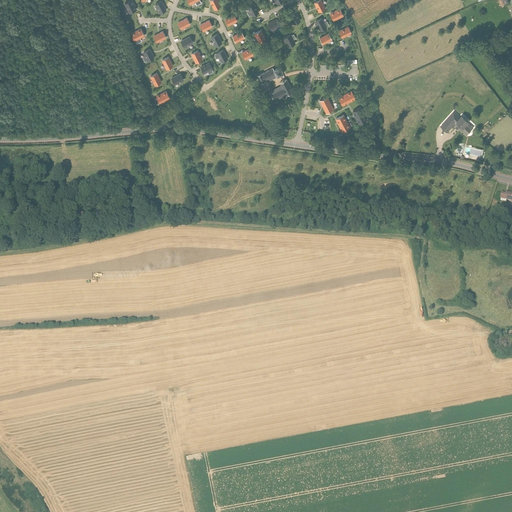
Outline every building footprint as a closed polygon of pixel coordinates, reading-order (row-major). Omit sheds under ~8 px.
[(136,9),(131,0),(130,0),(124,3),(129,13),(136,9)] [(210,0),(214,9),(220,6),(217,0),(210,0)] [(319,12),(325,9),(321,0),(314,3),(319,12)] [(161,1),(155,4),(160,13),(166,10),(161,1)] [(254,4),(248,7),(252,16),(258,13),(254,4)] [(333,20),(343,15),(339,9),(330,13),(333,20)] [(289,15),(294,24),(300,21),(296,12),(289,15)] [(225,19),(228,25),(237,21),(234,14),(225,19)] [(181,29),(190,24),(187,18),(178,23),(181,29)] [(320,30),(326,27),(321,18),(315,21),(320,30)] [(276,19),(268,24),(271,30),(280,25),(276,19)] [(200,25),(203,31),(212,27),(209,20),(200,25)] [(342,37),(351,33),(348,26),(339,31),(342,37)] [(141,28),(131,33),(135,41),(144,36),(141,28)] [(261,30),(254,33),(259,43),(266,39),(261,30)] [(154,36),(157,42),(166,38),(163,31),(154,36)] [(245,38),(241,31),(232,36),(236,42),(245,38)] [(319,38),(323,44),(332,39),(328,33),(319,38)] [(217,34),(211,37),(215,46),(222,43),(217,34)] [(290,35),(284,38),(289,47),(295,43),(290,35)] [(190,37),(181,41),(184,47),(193,43),(190,37)] [(245,59),(254,54),(251,48),(242,53),(245,59)] [(148,61),(154,58),(149,49),(143,52),(148,61)] [(197,50),(191,54),(196,63),(202,59),(197,50)] [(217,53),(221,62),(228,59),(223,50),(217,53)] [(162,60),(166,69),(173,66),(168,57),(162,60)] [(200,67),(204,73),(213,69),(209,63),(200,67)] [(261,83),(266,81),(265,80),(272,76),(273,79),(283,73),(280,67),(274,70),(273,68),(262,73),(257,76),(261,83)] [(161,82),(157,73),(150,76),(155,85),(161,82)] [(184,80),(180,74),(171,78),(175,84),(184,80)] [(286,79),(279,83),(282,88),(271,94),(274,100),(285,94),(286,95),(293,92),(286,79)] [(160,103),(170,98),(166,91),(156,96),(160,103)] [(339,98),(342,105),(355,99),(351,91),(339,98)] [(326,113),(334,109),(327,97),(319,101),(326,113)] [(352,111),(359,124),(367,120),(360,107),(352,111)] [(454,124),(466,135),(473,127),(468,123),(469,122),(462,115),(459,118),(453,114),(448,120),(449,122),(443,129),(447,132),(454,124)] [(343,115),(336,119),(342,132),(350,128),(343,115)] [(507,194),(501,193),(500,199),(511,201),(511,193),(507,193),(507,194)]
